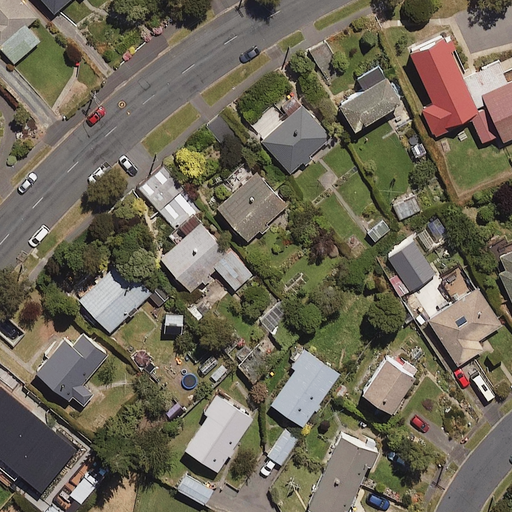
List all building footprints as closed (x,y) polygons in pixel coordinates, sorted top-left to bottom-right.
[(26,24),(37,14),(23,0),(0,0),(0,46),(14,62),(39,38),(26,24)] [(46,0),(56,11),(67,0),(46,0)] [(470,110),(477,107),(463,75),(445,32),(410,46),(433,100),(420,105),(433,136),(459,125),(455,116),(470,110)] [(477,107),(470,110),(483,139),(501,131),(504,139),(511,135),(511,77),(507,80),(498,59),(463,75),(477,107)] [(402,98),(381,60),(356,73),(362,84),(337,98),(353,126),(402,98)] [(283,106),(289,113),(261,138),(291,171),(303,159),(306,163),(314,156),(310,153),(330,135),(295,95),(283,106)] [(270,225),(267,221),(287,204),(256,169),(217,204),(248,238),(259,229),(262,232),(270,225)] [(419,208),(410,191),(391,201),(400,219),(419,208)] [(366,230),(375,242),(393,227),(383,215),(366,230)] [(447,234),(437,215),(425,222),(435,241),(447,234)] [(190,288),(201,279),(204,282),(214,274),(211,270),(216,266),(235,287),(252,272),(232,249),(229,251),(202,220),(197,224),(191,216),(181,225),(187,232),(161,255),(190,288)] [(388,255),(399,271),(388,278),(400,295),(435,271),(413,238),(388,255)] [(511,247),(504,251),(509,263),(499,267),(511,297),(511,247)] [(110,329),(128,312),(129,314),(138,306),(137,304),(151,291),(120,257),(79,296),(110,329)] [(501,324),(475,284),(428,315),(459,363),(484,346),(479,339),(501,324)] [(300,326),(279,302),(260,319),(282,343),(300,326)] [(183,313),(165,311),(164,330),(181,332),(183,313)] [(433,337),(416,315),(407,323),(424,344),(433,337)] [(35,368),(70,398),(73,395),(84,404),(94,392),(82,382),(108,352),(83,331),(73,342),(63,334),(35,368)] [(275,358),(257,341),(237,362),(256,379),(275,358)] [(303,346),(290,365),(295,368),(271,402),(302,424),(339,372),(303,346)] [(419,369),(389,348),(361,387),(391,408),(419,369)] [(221,359),(213,351),(197,366),(206,375),(221,359)] [(76,447),(0,382),(0,454),(40,489),(76,447)] [(217,468),(229,452),(232,453),(235,449),(232,447),(253,416),(216,391),(203,410),(207,413),(185,447),(217,468)] [(299,437),(285,428),(268,452),(282,462),(299,437)] [(308,503),(327,511),(344,511),(367,461),(371,463),(378,447),(341,430),(308,503)] [(417,460),(389,448),(385,458),(412,470),(417,460)] [(105,466),(87,451),(76,464),(93,479),(105,466)] [(214,488),(186,472),(176,488),(205,504),(214,488)]
